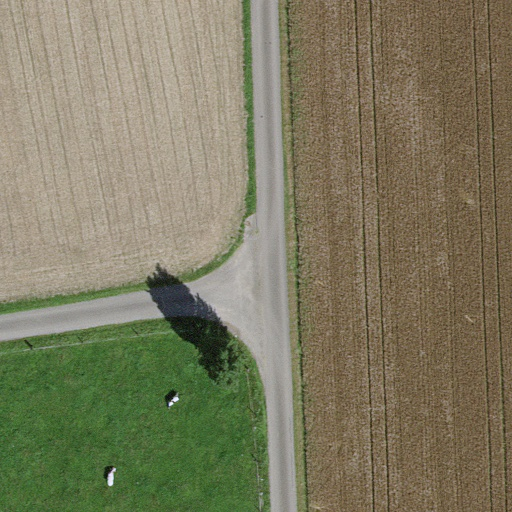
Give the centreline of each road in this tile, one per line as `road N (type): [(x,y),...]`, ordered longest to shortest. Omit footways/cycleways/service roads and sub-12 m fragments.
road 1 (track): [(280,511),(266,0)]
road 2 (track): [(0,325),(271,284)]
